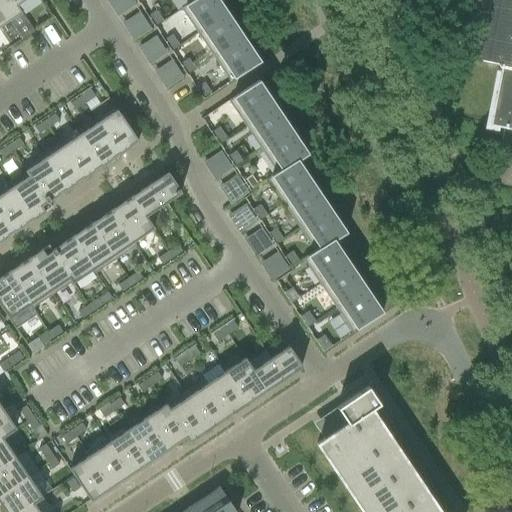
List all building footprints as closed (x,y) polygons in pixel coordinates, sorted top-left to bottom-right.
[(0,0),(0,7),(9,22),(21,14),(17,7),(26,0),(0,0)] [(188,4),(180,9),(197,34),(228,14),(218,0),(196,0),(189,5),(188,4)] [(511,0),(466,0),(456,56),(499,65),(488,125),(502,128),(495,159),(511,162),(511,0)] [(0,27),(9,22),(0,7),(0,27)] [(155,11),(148,15),(155,26),(162,21),(155,11)] [(32,29),(21,14),(9,22),(20,37),(32,29)] [(228,14),(197,34),(213,58),(244,38),(228,14)] [(171,35),(165,39),(171,50),(178,45),(171,35)] [(244,38),(213,58),(229,82),(260,62),(244,38)] [(187,59),(181,63),(188,73),(194,69),(187,59)] [(227,101),(244,125),(274,105),(273,103),(271,104),(259,86),(261,85),(258,81),(227,101)] [(203,83),(197,87),(204,97),(210,93),(203,83)] [(89,90),(79,97),(84,104),(94,97),(89,90)] [(79,97),(69,104),(74,110),(84,104),(79,97)] [(244,125),(260,149),(290,129),(289,126),(287,127),(275,109),(277,109),(274,105),(244,125)] [(113,106),(93,119),(96,123),(118,155),(121,153),(133,145),(137,142),(113,106)] [(54,114),(44,121),(48,128),(58,121),(54,114)] [(44,121),(34,128),(38,134),(48,128),(44,121)] [(96,123),(79,135),(100,167),(103,165),(116,157),(118,155),(96,123)] [(218,127),(212,132),(219,142),(225,137),(218,127)] [(260,149),(276,173),(296,159),(298,161),(307,154),(305,151),(304,151),(291,134),(293,133),(290,129),(260,149)] [(79,135),(62,146),(83,178),(85,177),(98,169),(100,167),(79,135)] [(18,138),(8,145),(12,152),(22,145),(18,138)] [(59,142),(40,155),(65,191),(67,189),(80,181),(83,178),(62,146),(59,142)] [(8,145),(0,150),(0,155),(2,159),(12,152),(8,145)] [(203,160),(227,204),(247,194),(222,149),(203,160)] [(235,151),(229,155),(235,165),(242,160),(235,151)] [(40,155),(22,168),(25,173),(46,203),(47,202),(49,201),(62,193),(65,191),(40,155)] [(276,173),(266,180),(282,204),(312,183),(311,181),(309,182),(297,164),(299,163),(298,161),(296,159),(276,173)] [(511,166),(495,164),(492,183),(511,186),(511,166)] [(25,173),(7,185),(10,189),(31,220),(51,207),(47,202),(46,203),(25,173)] [(168,176),(167,173),(164,175),(165,176),(155,182),(154,181),(131,197),(132,198),(145,217),(180,193),(172,181),(171,182),(168,176)] [(251,175),(244,179),(251,190),(257,185),(251,175)] [(282,204),(298,227),(328,207),(327,205),(326,206),(313,188),(315,187),(312,183),(282,204)] [(10,189),(0,195),(0,209),(15,231),(31,220),(10,189)] [(131,197),(122,203),(121,200),(111,206),(113,209),(111,210),(112,211),(133,242),(152,229),(145,217),(132,198),(131,197)] [(259,205),(253,210),(259,220),(266,215),(259,205)] [(328,207),(298,227),(314,251),(333,239),(334,241),(346,232),(343,229),(342,230),(330,212),(331,211),(328,207)] [(0,238),(2,237),(3,238),(11,233),(11,234),(15,231),(0,209),(0,238)] [(111,210),(102,216),(101,213),(92,219),(93,222),(90,224),(91,225),(112,257),(115,260),(135,246),(133,242),(112,211),(111,210)] [(90,224),(82,230),(81,227),(72,233),(73,236),(69,238),(70,239),(91,270),(94,274),(115,260),(112,257),(91,225),(90,224)] [(275,229),(268,233),(275,243),(282,239),(275,229)] [(51,250),(50,251),(68,279),(71,282),(71,283),(91,270),(70,239),(69,238),(62,243),(61,240),(52,246),(53,249),(51,250)] [(326,281),(350,264),(347,261),(346,262),(334,244),(335,243),(334,241),(333,239),(314,251),(302,259),(303,261),(319,285),(326,281)] [(50,251),(51,250),(48,245),(39,251),(40,252),(31,258),(30,257),(26,260),(27,261),(48,292),(51,296),(71,282),(68,279),(50,251)] [(177,245),(167,252),(168,254),(171,258),(181,252),(177,245)] [(157,258),(161,265),(171,258),(168,254),(167,252),(157,258)] [(292,252),(285,256),(291,265),(298,261),(292,252)] [(7,273),(31,309),(51,296),(48,292),(27,261),(26,260),(19,265),(20,265),(11,271),(10,271),(7,273)] [(366,288),(363,285),(362,286),(350,268),(351,267),(350,264),(326,281),(319,285),(335,309),(342,305),(366,288)] [(127,279),(128,281),(132,285),(141,279),(137,272),(127,279)] [(0,306),(8,318),(15,329),(35,315),(31,309),(7,273),(0,277),(0,306)] [(128,281),(127,279),(117,285),(122,292),(131,286),(132,285),(128,281)] [(291,288),(284,292),(291,302),(298,298),(291,288)] [(351,333),(382,312),(379,309),(378,310),(366,292),(367,291),(366,288),(342,305),(335,309),(351,333)] [(91,312),(101,305),(97,299),(87,305),(88,307),(91,312)] [(91,312),(88,307),(87,305),(77,312),(81,319),(91,312)] [(307,312),(301,316),(307,326),(314,322),(307,312)] [(226,334),(227,335),(237,328),(232,322),(222,328),(226,334)] [(48,334),(51,339),(62,332),(57,326),(47,332),(48,334)] [(212,335),(217,342),(227,335),(226,334),(222,328),(212,335)] [(41,346),(51,339),(48,334),(47,332),(37,339),(41,346)] [(323,350),(330,345),(323,335),(316,340),(323,350)] [(199,354),(194,347),(184,354),(188,359),(189,361),(199,354)] [(252,371),(265,391),(301,367),(287,347),(252,371)] [(396,358),(420,417),(449,406),(425,347),(396,358)] [(9,360),(12,365),(22,359),(18,352),(8,359),(9,360)] [(179,367),(189,361),(188,359),(184,354),(174,361),(179,367)] [(9,360),(8,359),(0,363),(0,368),(2,372),(12,365),(9,360)] [(246,403),(265,391),(252,371),(244,359),(225,371),(246,403)] [(228,416),(246,403),(225,371),(206,384),(228,416)] [(151,386),(161,379),(156,372),(146,379),(150,385),(151,386)] [(150,385),(146,379),(136,386),(141,393),(151,386),(150,385)] [(209,429),(228,416),(206,384),(204,380),(184,393),(209,429)] [(331,433),(315,444),(317,446),(361,511),(439,511),(370,410),(370,409),(376,405),(378,404),(367,387),(335,408),(322,418),(321,418),(331,433)] [(185,438),(188,443),(209,429),(184,393),(165,406),(186,437),(185,438)] [(112,410),(113,411),(123,405),(119,398),(109,405),(112,410)] [(113,411),(112,410),(109,405),(99,411),(103,418),(113,411)] [(165,405),(145,418),(167,449),(174,445),(173,443),(181,438),(182,439),(185,438),(186,437),(165,406),(165,405)] [(19,410),(25,420),(27,419),(32,416),(25,406),(19,410)] [(0,436),(4,434),(5,435),(14,429),(0,407),(0,436)] [(33,417),(32,416),(27,419),(25,420),(32,430),(39,426),(33,417)] [(145,418),(126,431),(148,462),(155,457),(154,456),(162,450),(163,452),(167,449),(145,418)] [(71,430),(75,436),(75,437),(85,430),(81,423),(71,430)] [(75,436),(71,430),(61,437),(65,443),(75,437),(75,436)] [(129,475),(136,470),(135,468),(143,463),(144,465),(148,462),(126,431),(108,443),(129,475)] [(0,467),(14,458),(18,455),(5,435),(4,434),(0,436),(0,467)] [(85,453),(87,457),(109,489),(117,483),(116,481),(124,476),(125,477),(129,475),(108,443),(105,439),(85,453)] [(51,455),(45,445),(38,449),(45,459),(51,455)] [(58,465),(51,455),(45,459),(51,469),(58,465)] [(106,490),(109,489),(87,457),(68,469),(90,501),(98,495),(97,494),(105,489),(106,490)] [(14,458),(0,467),(0,496),(28,478),(14,458)] [(0,496),(0,505),(4,511),(20,511),(33,503),(41,498),(28,478),(0,496)] [(79,488),(72,478),(65,483),(72,493),(79,488)] [(235,511),(218,487),(191,505),(196,511),(235,511)] [(20,511),(38,511),(33,503),(20,511)]
